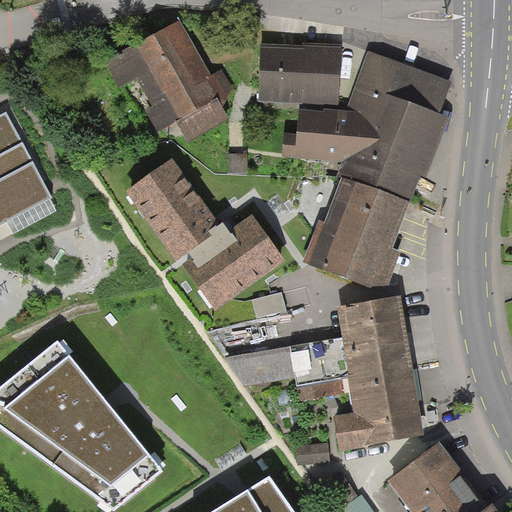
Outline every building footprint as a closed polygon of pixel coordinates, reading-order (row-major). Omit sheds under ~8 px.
[(180,22),(105,62),(120,90),(136,80),(153,108),(146,111),(158,134),(176,124),(218,101),(234,91),(222,70),(211,76),(202,61),(180,22)] [(299,46),(261,45),(259,102),(338,106),(341,46),(303,44),(303,46),(299,46)] [(451,85),(369,52),(346,112),(339,111),(323,110),(323,112),(299,110),(297,135),(283,134),(281,158),(345,162),(338,177),(342,179),(409,204),(419,182),(421,176),(428,178),(450,119),(442,116),(451,85)] [(229,121),(218,101),(176,124),(187,143),(229,121)] [(7,114),(0,117),(0,226),(52,199),(7,114)] [(249,156),(229,155),(228,175),(248,176),(249,156)] [(127,194),(176,264),(188,255),(212,238),(209,235),(219,228),(173,160),(127,194)] [(409,204),(342,179),(326,226),(319,222),(303,263),(384,296),(401,255),(392,251),(393,247),(409,204)] [(58,211),(52,199),(0,226),(0,239),(12,233),(13,235),(58,211)] [(252,216),(229,233),(237,244),(199,270),(192,260),(183,266),(216,313),(235,299),(286,263),(252,216)] [(223,225),(219,228),(209,235),(212,238),(188,255),(192,260),(199,270),(237,244),(229,233),(223,225)] [(287,311),(282,293),(253,300),(258,319),(287,311)] [(348,379),(412,368),(405,323),(402,298),(336,308),(341,339),(348,379)] [(348,379),(341,339),(290,348),(295,378),(296,388),(341,380),(348,379)] [(107,404),(58,344),(0,390),(0,430),(111,511),(117,511),(163,475),(107,404)] [(295,378),(290,348),(225,359),(244,387),(295,378)] [(420,409),(412,368),(348,379),(354,412),(332,416),(339,453),(425,438),(420,409)] [(344,395),(341,380),(296,388),(299,403),(344,395)] [(329,444),(296,447),(298,466),(330,463),(329,444)] [(388,483),(410,511),(485,511),(490,509),(440,445),(388,483)] [(341,472),(316,489),(332,511),(336,511),(359,497),(341,472)] [(292,511),(269,479),(245,494),(216,511),(292,511)] [(359,497),(336,511),(374,511),(362,495),(359,497)]
